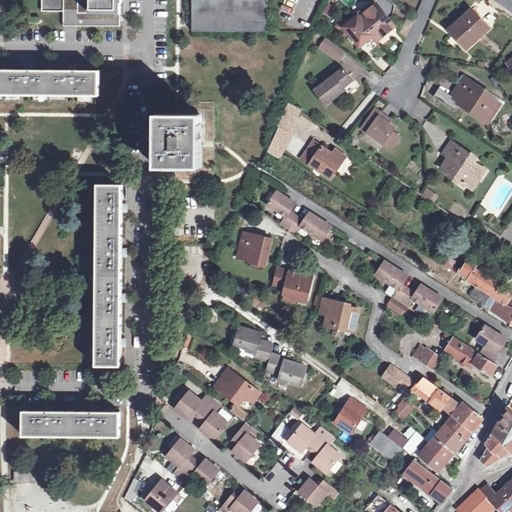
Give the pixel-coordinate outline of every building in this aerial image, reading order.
[(120,0),(42,0),(42,11),(63,11),(63,26),(120,26),(120,0)] [(192,0),(192,30),(267,31),(267,0),(192,0)] [(386,0),(383,0),(377,5),(388,19),(393,15),(389,10),(395,6),(386,0)] [(377,5),(371,9),(360,18),(359,16),(357,17),(349,22),(345,26),(350,32),(360,46),(377,32),(380,37),(394,26),(388,19),(377,5)] [(327,6),(323,11),(329,15),(332,9),(327,6)] [(360,18),(371,9),(369,7),(366,7),(357,13),(359,16),(360,18)] [(466,48),(486,30),(476,17),(478,16),(471,9),(449,29),(466,48)] [(476,17),(486,30),(489,28),(478,16),(476,17)] [(345,36),(350,32),(345,26),(349,22),(346,18),(336,25),(345,36)] [(344,52),(326,39),(320,47),(339,60),(344,52)] [(70,66),(70,70),(32,70),(32,65),(24,65),(24,70),(0,69),(0,92),(99,94),(99,71),(77,70),(77,66),(70,66)] [(326,104),(345,89),(343,87),(353,79),(344,67),(315,89),(326,104)] [(450,98),(483,119),(495,100),(484,92),(486,90),(465,76),(450,98)] [(343,87),(345,89),(347,92),(358,83),(354,78),(353,79),(343,87)] [(501,104),(495,100),(483,119),(488,123),(501,104)] [(289,102),(285,111),(293,116),(294,115),(297,108),(289,102)] [(375,109),(365,124),(370,127),(367,131),(383,143),(384,142),(392,131),(395,127),(387,122),(389,119),(375,109)] [(278,126),(291,132),(298,117),(294,115),(293,116),(285,111),(278,126)] [(201,166),(202,114),(157,114),(157,166),(201,166)] [(292,132),(291,132),(278,126),(267,150),(279,158),(287,140),(288,141),(292,132)] [(399,136),(392,131),(384,142),(391,147),(399,136)] [(343,160),(331,152),(314,140),(302,157),(331,178),(343,160)] [(448,142),(440,154),(446,158),(439,168),(464,185),(471,174),(477,178),(483,170),(465,158),(468,154),(448,142)] [(334,147),(331,152),(343,160),(346,156),(334,147)] [(346,176),(353,161),(345,158),(339,173),(346,176)] [(477,178),(471,174),(464,185),(470,189),(477,178)] [(121,339),(122,302),(126,302),(126,294),(122,294),(122,257),(126,256),(126,249),(122,249),(122,212),(127,211),(127,204),(122,204),(122,185),(98,185),(96,365),(120,365),(121,346),(125,347),(125,339),(121,339)] [(426,188),(423,194),(435,201),(438,195),(426,188)] [(287,217),(282,224),(289,229),(297,216),(290,212),(296,203),(278,191),(269,205),(287,217)] [(304,221),(297,216),(289,229),(297,234),(302,226),(324,240),(333,227),(310,212),(304,221)] [(469,235),(482,244),(486,238),(473,229),(469,235)] [(250,246),(247,259),(268,265),(274,238),(245,232),(242,244),(250,246)] [(250,246),(242,244),(239,257),(247,259),(250,246)] [(506,304),(511,295),(511,294),(494,284),(496,281),(475,268),(477,266),(466,259),(460,267),(455,264),(451,269),(465,278),(473,283),(477,286),(476,286),(488,294),(496,299),(506,304)] [(401,302),(410,289),(403,284),(409,275),(386,261),(377,274),(399,289),(394,297),(401,302)] [(315,277),(291,271),(290,273),(278,270),(275,280),(274,282),(287,286),(285,292),(298,296),(298,299),(308,302),(315,277)] [(466,292),(473,283),(465,278),(459,288),(466,292)] [(410,289),(401,302),(409,306),(414,298),(435,312),(443,298),(422,284),(416,293),(410,289)] [(484,300),(488,294),(476,286),(471,295),(482,303),(484,300)] [(490,308),(496,299),(488,294),(484,300),(486,305),(490,308)] [(511,295),(506,304),(496,299),(490,308),(511,321),(511,319),(511,295)] [(401,302),(394,297),(390,303),(402,311),(404,309),(406,310),(409,306),(401,302)] [(321,313),(329,315),(333,300),(325,298),(321,313)] [(347,304),(333,300),(329,315),(327,326),(335,328),(336,326),(355,331),(360,310),(346,306),(347,304)] [(272,351),(274,346),(259,341),(260,337),(262,332),(240,325),(234,343),(256,350),(254,355),(269,360),(267,370),(281,374),(280,377),(302,383),(307,366),(294,362),(271,355),(272,351)] [(483,354),(494,361),(499,352),(498,352),(507,338),(486,325),(477,339),(488,346),(483,354)] [(483,354),(449,332),(445,338),(451,342),(448,346),(456,351),(455,354),(461,358),(463,363),(468,363),(473,366),(475,364),(491,374),(498,364),(494,361),(483,354)] [(275,342),(260,337),(259,341),(274,346),(275,342)] [(415,356),(420,360),(424,355),(427,350),(421,346),(418,351),(415,356)] [(427,350),(424,355),(420,360),(433,369),(441,358),(428,349),(427,350)] [(271,355),(294,362),(295,358),(272,351),(271,355)] [(151,356),(151,365),(166,365),(166,356),(151,356)] [(182,373),(185,364),(178,361),(176,368),(182,373)] [(405,384),(406,383),(410,376),(392,363),(384,376),(396,385),(399,381),(405,384)] [(230,383),(237,374),(230,368),(223,377),(230,383)] [(459,380),(469,384),(472,375),(462,371),(459,380)] [(261,391),(237,374),(230,383),(223,377),(216,386),(239,403),(245,395),(253,401),(261,391)] [(419,382),(410,376),(406,383),(413,388),(419,382)] [(424,376),(419,382),(413,388),(426,398),(430,401),(442,409),(444,407),(452,396),(424,376)] [(194,410),(200,415),(214,398),(208,392),(201,400),(189,390),(175,407),(186,416),(188,416),(189,415),(190,415),(194,410)] [(395,411),(404,419),(416,405),(407,395),(398,404),(399,405),(395,411)] [(463,404),(452,396),(444,407),(453,415),(463,404)] [(351,397),(346,404),(354,410),(359,403),(351,397)] [(214,398),(200,415),(206,420),(202,425),(203,426),(202,427),(202,429),(213,438),(227,420),(214,410),(221,402),(214,398)] [(453,415),(447,422),(467,438),(472,431),(483,417),(464,402),(463,404),(453,415)] [(247,413),(235,403),(231,409),(243,419),(247,413)] [(367,409),(359,403),(354,410),(346,404),(335,421),(352,432),(367,409)] [(91,406),(91,411),(54,410),(54,405),(46,405),(46,410),(24,410),(24,434),(120,435),(120,411),(99,411),(99,406),(91,406)] [(511,450),(511,409),(508,406),(498,425),(488,441),(488,444),(489,446),(490,446),(481,459),(488,465),(500,457),(501,457),(511,449),(511,450)] [(293,407),(289,414),(299,420),(303,413),(293,407)] [(431,423),(440,412),(435,410),(431,415),(427,411),(424,415),(431,423)] [(236,448),(235,450),(234,450),(234,451),(235,452),(246,460),(260,443),(247,433),(252,426),(245,421),(232,437),(239,442),(234,447),(236,448)] [(454,452),(467,438),(447,422),(442,427),(437,422),(433,425),(438,432),(435,435),(454,452)] [(313,448),(328,430),(321,425),(315,433),(302,423),(288,440),(299,449),(300,449),(301,449),(302,448),(303,448),(307,443),(313,448)] [(394,459),(403,448),(381,429),(372,442),(394,459)] [(328,430),(313,448),(319,453),(315,458),(316,459),(315,461),(315,462),(326,471),(340,454),(328,443),(335,435),(328,430)] [(416,444),(423,436),(417,431),(410,439),(416,444)] [(446,461),(454,452),(435,435),(429,442),(427,445),(446,461)] [(429,442),(423,436),(416,444),(414,446),(421,452),(419,454),(438,471),(446,461),(427,445),(429,442)] [(173,473),(180,478),(194,461),(188,456),(192,451),(191,450),(192,449),(191,447),(181,438),(167,455),(179,465),(173,473)] [(200,465),(194,461),(180,478),(186,483),(192,476),(205,486),(219,469),(208,460),(206,460),(205,461),(204,460),(200,465)] [(452,488),(414,460),(404,472),(443,501),(452,488)] [(44,485),(43,470),(15,470),(11,488),(35,493),(37,488),(38,486),(44,485)] [(339,490),(322,477),(317,483),(312,479),(311,480),(310,479),(309,479),(308,479),(299,490),(316,504),(322,497),(330,504),(339,490)] [(160,511),(173,497),(176,493),(177,492),(162,480),(145,500),(160,511)] [(511,511),(511,485),(503,493),(499,496),(493,490),(485,497),(497,509),(499,511),(511,511)] [(245,492),(244,493),(243,492),(239,497),(233,492),(218,510),(221,511),(227,511),(231,508),(236,511),(248,511),(258,500),(247,492),(246,491),(245,492)] [(493,511),(497,509),(485,497),(481,492),(472,499),(464,508),(461,510),(462,511),(493,511)] [(370,511),(399,511),(378,495),(366,509),(370,511)]
